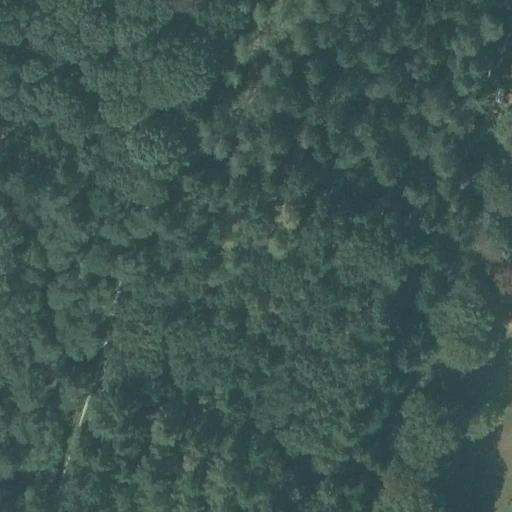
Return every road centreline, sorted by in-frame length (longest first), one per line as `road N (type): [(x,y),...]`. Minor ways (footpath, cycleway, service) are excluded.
road 1 (track): [(165,148),(278,200),(295,215),(299,236),(296,287),(227,511)]
road 2 (track): [(139,239),(53,511)]
road 3 (track): [(207,0),(177,76),(165,148)]
